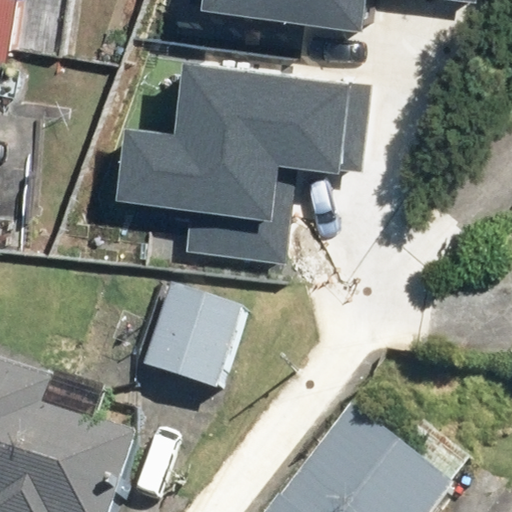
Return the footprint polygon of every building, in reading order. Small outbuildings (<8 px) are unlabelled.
[(0,0),(0,64),(19,68),(21,52),(60,59),(70,0),(0,0)] [(205,0),(204,7),(361,27),(364,0),(440,0),(471,4),(471,0),(205,0)] [(127,131),(119,198),(192,208),(186,251),(288,264),(300,167),(359,174),(370,91),(185,67),(176,137),(127,131)] [(215,394),(247,306),(176,279),(143,367),(215,394)] [(52,411),(63,380),(0,357),(0,511),(126,511),(150,445),(52,411)] [(430,511),(455,481),(358,403),(270,511),(430,511)]
